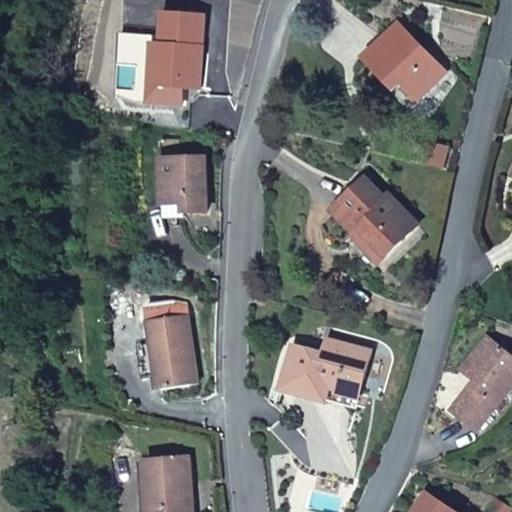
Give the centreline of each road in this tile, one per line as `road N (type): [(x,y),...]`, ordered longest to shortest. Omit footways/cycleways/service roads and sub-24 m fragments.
road 1 (residential): [(509,0),(411,414),(365,511)]
road 2 (residential): [(281,0),(234,176),(233,433),(245,511)]
